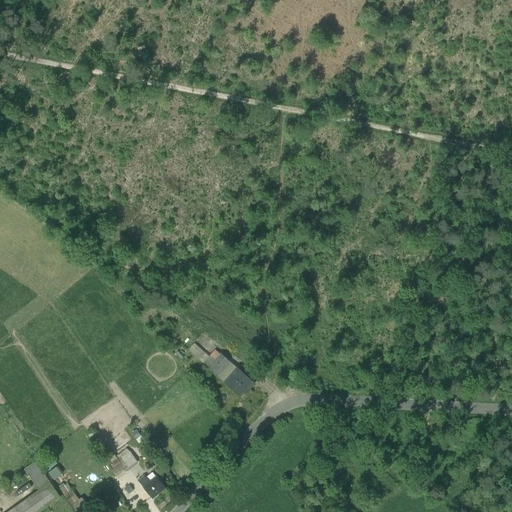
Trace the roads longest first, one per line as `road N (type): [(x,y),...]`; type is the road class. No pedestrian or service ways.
road 1 (track): [(511,156),(0,54)]
road 2 (unclassified): [(511,409),(294,401),(250,431),(175,511)]
road 3 (track): [(319,398),(320,411),(347,439),(449,511)]
